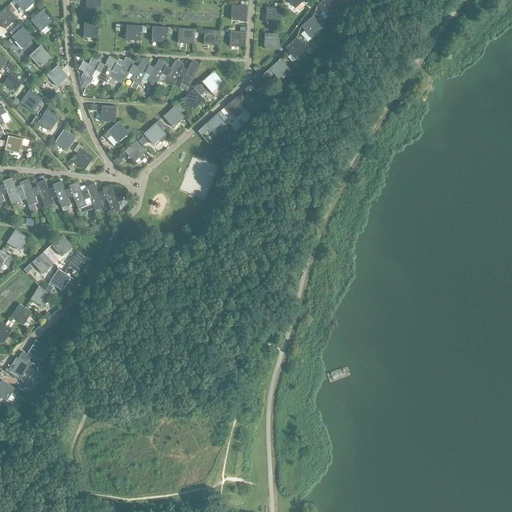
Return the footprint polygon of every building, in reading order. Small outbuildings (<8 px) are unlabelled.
[(25,12),(36,2),(34,0),(14,0),(15,0),(25,12)] [(87,0),(87,12),(101,13),(102,0),(87,0)] [(333,0),(323,0),(318,5),(329,16),(340,6),(333,0)] [(232,5),(231,20),(247,21),(248,6),(232,5)] [(0,22),(6,29),(17,19),(6,7),(0,13),(0,22)] [(267,7),(266,23),(281,23),(282,8),(267,7)] [(42,32),(53,21),(43,10),(32,21),(42,32)] [(305,30),(301,34),(308,42),(313,37),(323,28),(312,16),(302,26),(305,30)] [(85,23),(85,38),(100,39),(101,24),(85,23)] [(127,25),(126,40),(142,41),(142,33),(142,26),(127,25)] [(23,48),(34,38),(24,26),(13,37),(23,48)] [(153,27),(152,42),(168,42),(168,34),(168,27),(153,27)] [(179,28),(178,43),(194,44),(195,29),(179,28)] [(205,30),(204,45),(220,46),(220,35),(221,30),(205,30)] [(231,31),(230,46),(246,47),(247,32),(231,31)] [(266,33),(265,49),(280,50),(281,34),(266,33)] [(293,62),(297,59),(308,49),(297,37),(286,47),(290,51),(286,55),(293,62)] [(41,67),(52,57),(41,46),(30,56),(41,67)] [(0,72),(8,60),(0,54),(0,72)] [(85,62),(80,69),(85,72),(83,77),(81,79),(82,82),(88,86),(91,82),(93,77),(101,63),(103,60),(94,56),(90,64),(85,62)] [(110,76),(110,77),(118,63),(119,61),(110,56),(106,65),(101,63),(93,77),(97,79),(98,78),(106,82),(110,76)] [(118,63),(110,77),(123,84),(130,72),(134,64),(136,62),(127,57),(125,62),(120,59),(119,61),(118,63)] [(132,80),(134,81),(130,87),(136,90),(139,84),(140,85),(142,81),(151,65),(152,62),(144,58),(139,67),(134,64),(130,72),(135,74),(132,80)] [(151,65),(142,81),(146,83),(147,80),(149,81),(151,82),(150,85),(147,91),(151,93),(154,87),(156,88),(157,86),(160,79),(168,66),(169,64),(160,59),(155,68),(151,65)] [(270,69),(261,77),(264,80),(270,75),(271,76),(274,73),(281,80),(291,71),(281,59),(270,69)] [(168,66),(160,79),(165,82),(173,87),(180,75),(184,67),(185,64),(177,60),(172,69),(168,66)] [(182,83),(184,84),(182,89),(188,92),(191,88),(190,87),(202,66),(194,61),(189,70),(184,67),(180,75),(185,77),(182,83)] [(58,87),(69,77),(59,65),(48,75),(58,87)] [(18,92),(26,79),(13,71),(5,84),(18,92)] [(215,71),(203,82),(213,93),(215,95),(222,88),(220,86),(225,82),(215,71)] [(256,79),(244,89),(255,101),(260,96),(262,98),(268,93),(256,79)] [(198,85),(195,88),(201,95),(205,92),(198,85)] [(205,100),(201,95),(195,88),(184,99),(194,110),(205,100)] [(35,110),(43,98),(30,90),(22,102),(35,110)] [(236,96),(225,106),(235,117),(246,107),(236,96)] [(0,122),(5,120),(6,122),(11,119),(4,104),(0,105),(0,122)] [(102,106),(101,121),(116,122),(117,107),(102,106)] [(176,106),(164,116),(174,127),(186,117),(180,111),(176,106)] [(52,131),(60,118),(47,110),(39,123),(52,131)] [(217,114),(198,132),(202,136),(209,130),(211,132),(212,131),(216,136),(227,125),(217,114)] [(115,147),(119,143),(130,133),(120,121),(103,135),(106,139),(107,138),(115,147)] [(156,123),(145,134),(154,145),(160,140),(162,142),(168,137),(166,134),(156,123)] [(69,150),(72,146),(77,137),(64,129),(56,142),(69,150)] [(3,140),(2,146),(5,146),(4,150),(20,154),(23,139),(8,135),(6,141),(3,140)] [(143,137),(138,141),(142,145),(147,141),(143,137)] [(137,140),(125,151),(135,162),(139,158),(142,160),(145,157),(143,155),(147,151),(137,140)] [(82,149),(73,161),(86,170),(95,157),(82,149)] [(121,154),(119,156),(113,161),(117,166),(123,161),(122,159),(124,157),(121,154)] [(3,181),(5,184),(8,192),(13,204),(26,199),(21,185),(16,187),(13,177),(3,181)] [(29,178),(20,182),(21,185),(26,199),(29,205),(32,212),(37,210),(35,203),(38,202),(36,196),(41,194),(38,186),(33,188),(29,178)] [(46,179),(37,183),(38,186),(41,194),(46,206),(49,213),(54,211),(52,204),(55,203),(52,197),(57,195),(54,187),(49,189),(46,179)] [(53,184),(54,187),(57,195),(64,211),(68,210),(66,206),(71,204),(69,199),(74,197),(71,188),(66,190),(63,181),(53,184)] [(70,185),(71,188),(74,197),(79,208),(93,203),(87,189),(83,191),(79,182),(70,185)] [(95,183),(86,186),(87,189),(93,203),(96,210),(97,214),(102,212),(101,208),(104,206),(102,201),(107,199),(104,190),(99,192),(95,183)] [(103,187),(104,190),(107,199),(112,211),(121,207),(119,202),(124,200),(124,199),(126,198),(123,190),(121,191),(116,193),(112,184),(103,187)] [(101,224),(86,229),(87,232),(104,234),(101,224)] [(20,251),(29,238),(16,230),(8,243),(20,251)] [(63,257),(72,249),(74,247),(64,235),(52,245),(63,257)] [(0,267),(0,268),(4,262),(8,265),(13,257),(6,253),(8,250),(3,247),(1,250),(0,248),(0,267)] [(70,264),(72,265),(83,273),(91,260),(79,251),(70,264)] [(44,274),(55,264),(44,252),(33,262),(44,274)] [(27,273),(33,268),(29,264),(24,269),(27,273)] [(83,285),(77,281),(78,281),(59,269),(51,281),(63,290),(68,282),(74,286),(80,289),(83,285)] [(40,286),(31,299),(44,307),(52,295),(40,286)] [(25,324),(33,312),(20,303),(12,316),(25,324)] [(0,337),(5,342),(14,329),(1,321),(0,322),(0,337)] [(42,361),(50,348),(37,340),(29,353),(42,361)] [(23,351),(19,357),(26,362),(30,356),(23,351)] [(18,357),(9,370),(6,367),(2,374),(8,377),(12,371),(22,378),(31,365),(26,362),(19,357),(18,357)] [(16,396),(13,394),(16,388),(3,380),(0,384),(0,395),(11,403),(16,396)]
